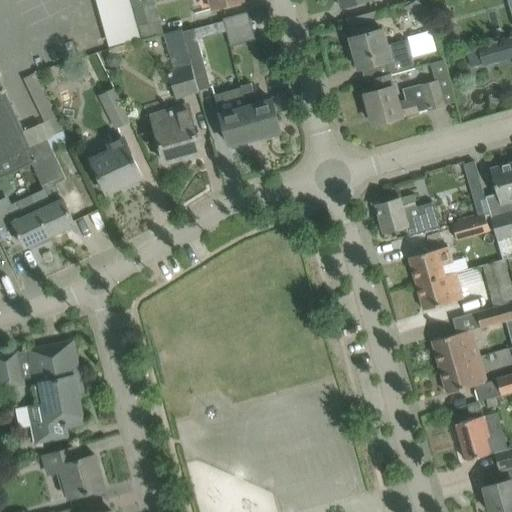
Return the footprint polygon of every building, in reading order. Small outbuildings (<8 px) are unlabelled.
[(243,0),(209,0),(212,10),(224,6),(244,0),(243,0)] [(143,2),(133,5),(142,40),(163,34),(159,22),(149,25),(143,2)] [(223,21),(226,32),(250,25),(247,13),(223,20),(223,21)] [(223,21),(216,23),(219,34),(226,32),(223,21)] [(194,29),(182,32),(198,91),(211,88),(204,63),(194,29)] [(385,62),(389,75),(414,68),(424,66),(421,56),(411,59),(406,40),(387,45),(382,29),(350,39),(358,70),(385,62)] [(451,29),(439,38),(449,52),(461,43),(451,29)] [(198,91),(182,32),(165,37),(175,71),(168,72),(175,97),(198,91)] [(483,66),(511,57),(511,42),(511,39),(478,48),(483,66)] [(393,85),(390,75),(373,80),(376,91),(365,94),(374,125),(401,117),(428,109),(429,110),(445,105),(455,103),(443,62),(431,65),(435,82),(422,86),(422,84),(404,90),(407,101),(398,104),(392,86),(393,85)] [(0,178),(27,166),(22,155),(28,153),(30,157),(34,155),(30,147),(31,146),(0,79),(0,178)] [(240,87),(246,107),(254,138),(265,135),(266,139),(279,135),(278,131),(280,131),(271,100),(257,104),(251,84),(240,87)] [(99,97),(115,128),(130,121),(114,89),(99,97)] [(285,97),(272,100),(276,114),(289,110),(285,97)] [(155,130),(159,144),(165,163),(201,153),(188,105),(169,111),(170,115),(173,114),(175,124),(155,130)] [(254,138),(246,107),(220,115),(223,126),(229,145),(231,145),(232,148),(244,145),(243,141),(254,138)] [(93,165),(98,176),(106,195),(143,178),(124,138),(107,146),(112,156),(93,165)] [(22,155),(27,166),(31,164),(43,190),(31,195),(50,237),(75,225),(54,180),(63,176),(65,180),(66,180),(47,139),(31,146),(30,147),(34,155),(30,157),(28,153),(22,155)] [(511,163),(490,170),(497,194),(485,198),(490,213),(490,214),(494,229),(503,260),(511,257),(511,163)] [(0,200),(2,200),(25,248),(50,237),(31,195),(10,205),(7,197),(0,199),(0,200)] [(384,233),(403,227),(406,226),(409,235),(440,226),(433,202),(417,207),(413,196),(400,200),(400,199),(376,205),(384,233)] [(485,198),(474,201),(478,216),(485,214),(490,213),(485,198)] [(489,230),(485,214),(478,216),(452,224),(457,240),(489,230)] [(409,258),(416,284),(455,273),(446,275),(443,265),(452,263),(448,247),(428,252),(409,258)] [(511,285),(505,260),(484,266),(494,306),(511,301),(511,285)] [(457,272),(455,273),(416,284),(423,310),(443,305),(464,299),(457,272)] [(511,302),(476,313),(481,328),(511,319),(511,302)] [(432,341),(439,367),(458,362),(479,357),(472,330),(432,341)] [(22,382),(34,380),(38,395),(42,394),(44,402),(26,406),(31,429),(63,423),(64,427),(84,423),(75,377),(79,376),(72,341),(28,350),(29,354),(17,356),(16,353),(0,355),(0,388),(23,384),(22,382)] [(458,362),(439,367),(447,394),(474,386),(478,401),(487,399),(499,396),(501,395),(511,391),(511,375),(486,383),(479,357),(458,362)] [(499,396),(487,399),(489,407),(501,404),(499,396)] [(497,412),(475,419),(455,424),(466,461),(508,449),(497,412)] [(78,446),(59,451),(44,456),(49,475),(62,471),(70,499),(104,488),(95,455),(82,458),(78,446)] [(499,471),(501,470),(511,466),(511,448),(495,453),(499,471)] [(504,482),(502,482),(483,488),(489,511),(498,511),(511,508),(511,467),(501,470),(504,482)]
